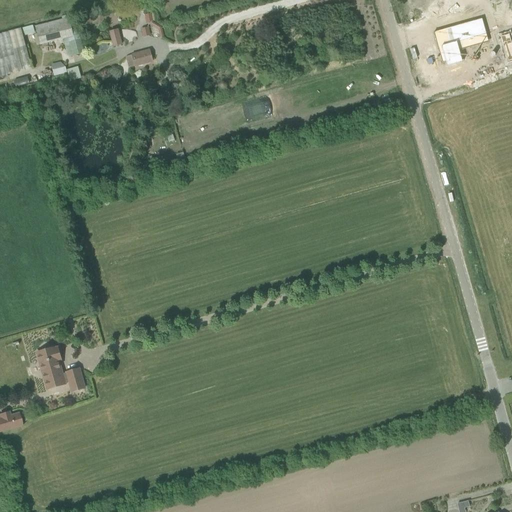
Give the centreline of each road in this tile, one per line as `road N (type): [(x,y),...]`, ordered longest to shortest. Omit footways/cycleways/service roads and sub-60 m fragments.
road 1 (tertiary): [(511,461),(383,0)]
road 2 (unknown): [(452,252),(102,353)]
